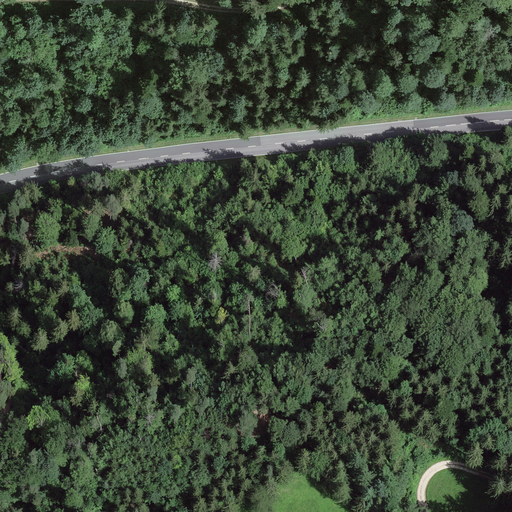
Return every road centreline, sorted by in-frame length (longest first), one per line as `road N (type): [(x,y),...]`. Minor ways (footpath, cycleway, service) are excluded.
road 1 (primary): [(0,183),(147,157),(511,119)]
road 2 (track): [(161,0),(257,10),(296,0)]
road 3 (track): [(511,479),(436,467),(420,488),(423,511)]
